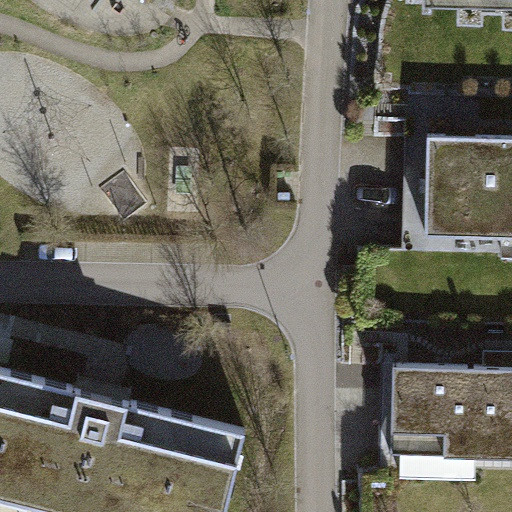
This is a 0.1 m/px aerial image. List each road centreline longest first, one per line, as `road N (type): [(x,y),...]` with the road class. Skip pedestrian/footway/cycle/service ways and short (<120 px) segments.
road 1 (residential): [(0,281),(315,287)]
road 2 (residential): [(315,287),(329,0)]
road 3 (residential): [(315,287),(317,511)]
